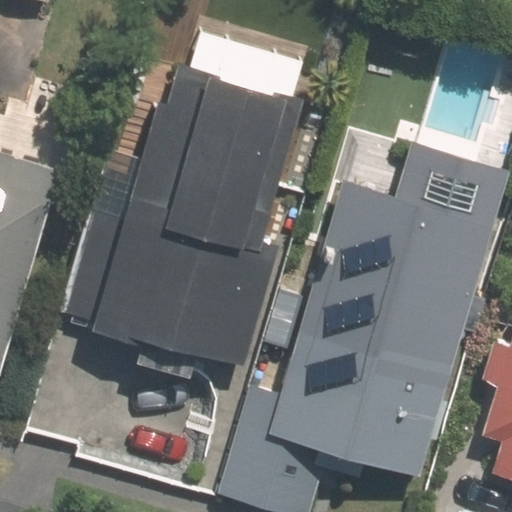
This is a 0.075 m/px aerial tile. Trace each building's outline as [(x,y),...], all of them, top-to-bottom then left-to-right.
[(139,0),(127,52),(179,66),(196,0),(139,0)] [(6,161),(10,146),(0,143),(0,366),(16,371),(74,172),(25,157),(22,166),(6,161)] [(226,202),(232,178),(190,166),(184,189),(148,180),(143,197),(98,183),(63,305),(111,320),(108,328),(149,341),(144,360),(198,376),(206,348),(248,361),(282,243),(272,240),(278,218),(226,202)] [(495,223),(349,179),(277,426),(422,469),(495,223)] [(511,339),(499,377),(511,381),(511,399),(501,432),(511,435),(511,339)]
